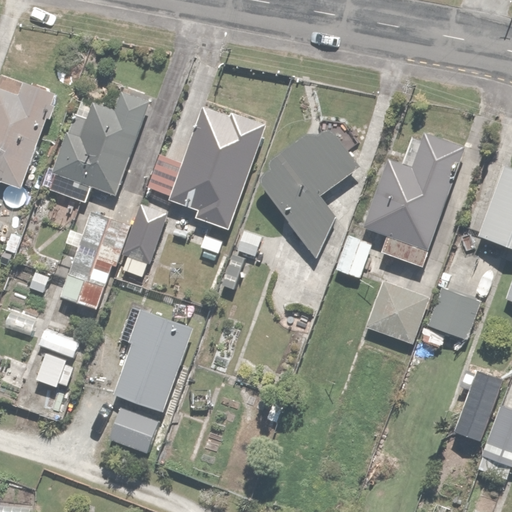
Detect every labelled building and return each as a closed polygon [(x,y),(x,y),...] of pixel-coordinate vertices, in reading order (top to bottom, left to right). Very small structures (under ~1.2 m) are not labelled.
[(23,96),(0,88),(0,182),(22,191),(56,97),(27,87),(23,96)] [(121,195),(152,105),(123,94),(117,111),(99,104),(93,120),(77,114),(51,189),(90,203),(96,186),(121,195)] [(234,232),(268,124),(205,104),(173,203),(204,213),(201,221),(234,232)] [(276,172),(263,183),(318,258),(340,220),(324,201),(364,168),(331,128),(312,144),(307,138),(272,168),(276,172)] [(426,272),(470,147),(429,133),(422,153),(412,149),(407,165),(392,160),(368,230),(389,238),(383,257),(426,272)] [(511,173),(510,173),(485,241),(511,250),(511,173)] [(362,198),(343,191),(335,212),(355,219),(362,198)] [(173,212),(142,203),(124,272),(146,278),(150,263),(158,265),(173,212)] [(132,226),(92,214),(85,235),(71,230),(66,245),(79,249),(63,299),(81,304),(78,316),(98,322),(115,267),(119,269),(132,226)] [(244,231),(240,253),(263,257),(268,236),(244,231)] [(377,246),(349,235),(336,271),(364,281),(377,246)] [(430,298),(383,287),(376,286),(365,332),(419,345),(430,298)] [(483,303),(446,289),(431,329),(469,343),(483,303)] [(11,308),(4,327),(35,339),(42,321),(11,308)] [(167,414),(195,332),(133,311),(122,343),(135,347),(118,398),(167,414)] [(47,326),(39,345),(77,360),(85,341),(47,326)] [(79,364),(47,353),(39,380),(70,390),(79,364)] [(2,355),(0,360),(0,373),(23,381),(29,364),(2,355)] [(507,382),(478,370),(453,428),(482,441),(507,382)] [(511,383),(485,458),(511,467),(511,383)] [(123,409),(111,442),(151,457),(163,424),(123,409)] [(0,492),(0,511),(33,511),(34,493),(0,492)]
